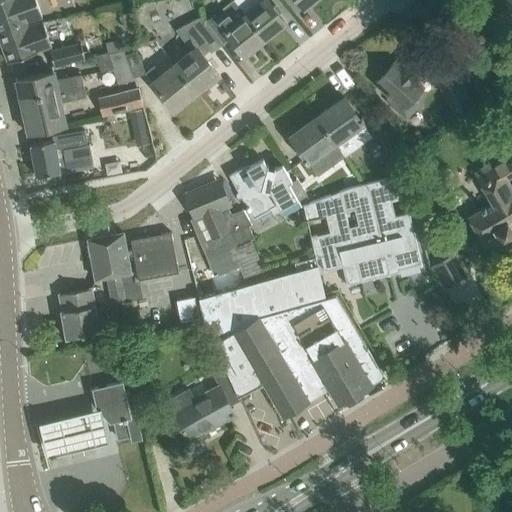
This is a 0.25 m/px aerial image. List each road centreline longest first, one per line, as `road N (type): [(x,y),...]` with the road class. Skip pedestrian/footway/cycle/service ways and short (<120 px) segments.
road 1 (residential): [(1,234),(129,207),(382,0)]
road 2 (unclassified): [(28,511),(11,415),(1,234)]
road 3 (residential): [(332,434),(511,323)]
road 4 (secondary): [(351,460),(511,367)]
road 5 (residential): [(511,416),(355,507)]
road 6 (residential): [(197,511),(332,434)]
